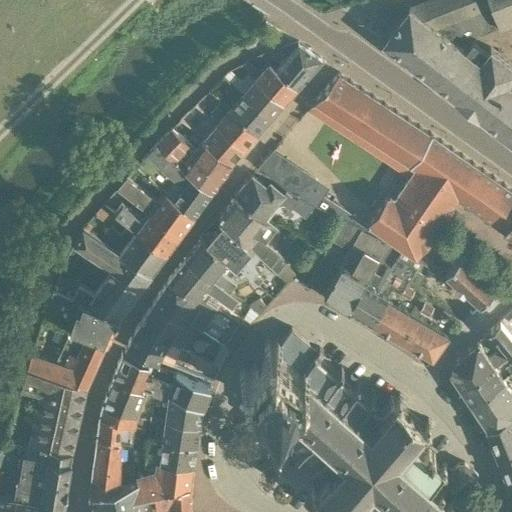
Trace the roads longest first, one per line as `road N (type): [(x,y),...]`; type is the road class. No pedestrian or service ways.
road 1 (residential): [(418,385),(311,309),(267,323),(240,349),(221,386),(213,429),(214,461),(226,482),(262,511)]
road 2 (residential): [(511,164),(275,0)]
road 3 (residential): [(493,511),(481,449),(418,385)]
road 4 (residential): [(511,289),(418,385)]
